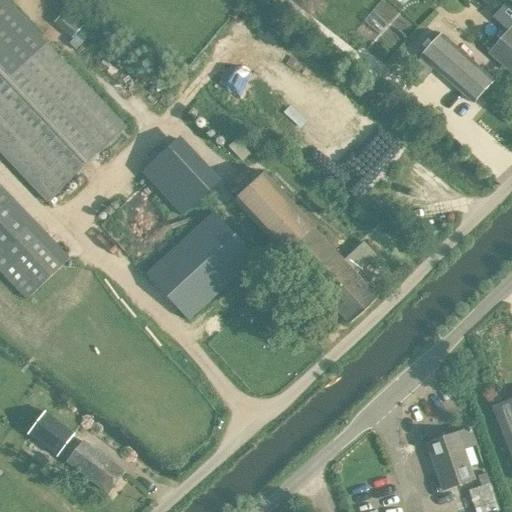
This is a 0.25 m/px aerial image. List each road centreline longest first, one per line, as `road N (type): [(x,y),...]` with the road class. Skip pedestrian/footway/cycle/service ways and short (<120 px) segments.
road 1 (unclassified): [(511,182),(160,511)]
road 2 (unclassified): [(264,511),(511,285)]
road 3 (track): [(152,132),(209,69),(247,66),(360,162)]
